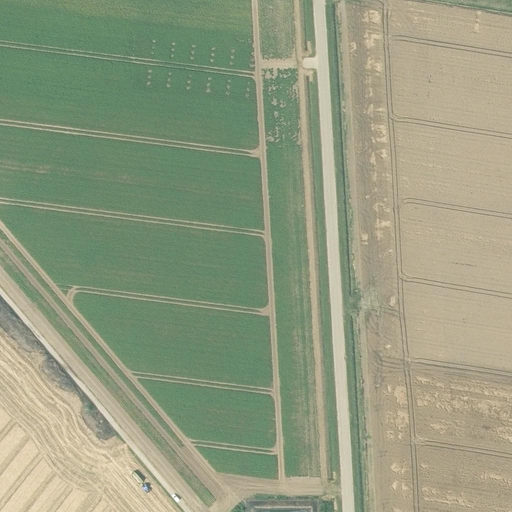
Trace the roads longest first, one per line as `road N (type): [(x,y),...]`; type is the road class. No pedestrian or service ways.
road 1 (unclassified): [(348,511),(318,0)]
road 2 (unclassified): [(187,511),(0,292)]
